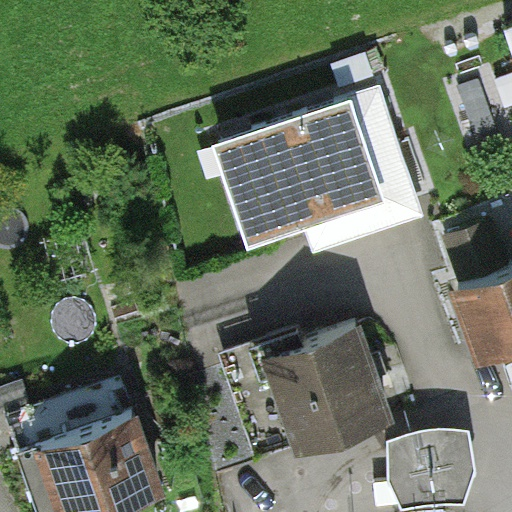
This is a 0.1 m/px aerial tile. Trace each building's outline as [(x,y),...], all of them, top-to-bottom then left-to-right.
[(511,42),(511,260),(452,284),(480,360),(511,347),(511,22),(506,25),(511,42)] [(350,74),(212,121),(249,230),(414,174),(381,75),(353,84),(350,74)] [(358,319),(228,364),(258,453),(388,409),(358,319)] [(42,436),(21,443),(41,503),(63,496),(68,511),(79,511),(161,484),(134,405),(124,408),(114,378),(32,405),(42,436)] [(422,422),(390,435),(390,477),(405,504),(425,498),(449,496),(467,498),(476,465),(471,426),(450,421),(422,422)]
